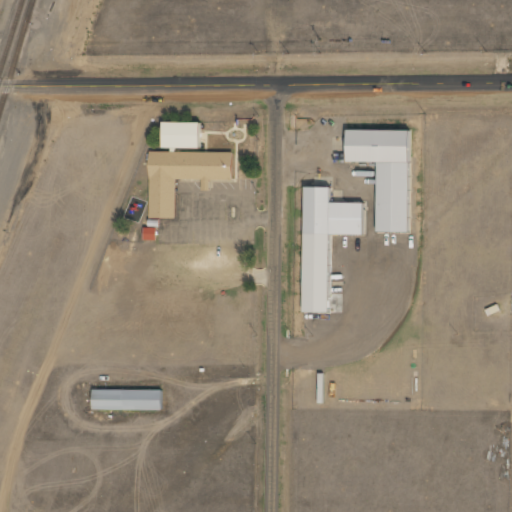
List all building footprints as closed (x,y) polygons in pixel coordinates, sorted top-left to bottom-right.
[(196,124),(159,124),(159,146),(196,146),(196,124)] [(340,130),(408,131),(407,232),(377,232),(378,165),(340,165),(340,130)] [(146,153),(229,154),(229,179),(173,178),(173,217),(145,217),(146,153)] [(300,189),(326,188),(327,204),(358,204),(359,236),(302,238),(300,189)] [(159,241),(159,228),(146,228),(145,240),(159,241)] [(87,393),(160,395),(163,409),(89,412),(87,393)]
